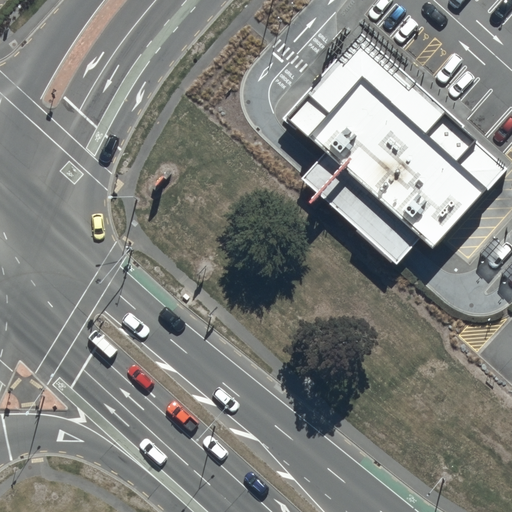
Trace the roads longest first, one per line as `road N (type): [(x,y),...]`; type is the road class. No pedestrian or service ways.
road 1 (primary): [(34,220),(340,474)]
road 2 (primary): [(238,511),(6,301)]
road 3 (unclassified): [(173,0),(88,121),(34,220)]
road 4 (primary): [(179,511),(88,443),(31,433),(0,438)]
road 5 (unclassified): [(0,130),(86,0)]
